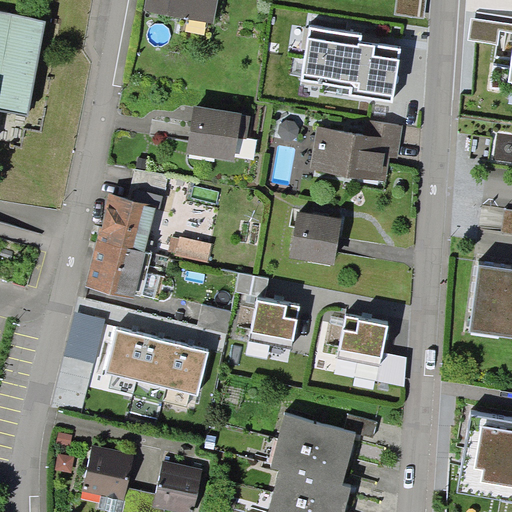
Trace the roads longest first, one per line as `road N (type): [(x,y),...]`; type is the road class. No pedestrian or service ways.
road 1 (residential): [(120,0),(20,478),(20,511)]
road 2 (residential): [(436,205),(414,511)]
road 3 (residential): [(451,0),(436,205)]
